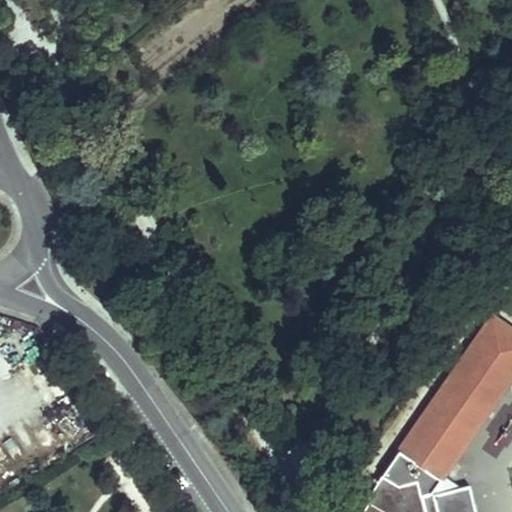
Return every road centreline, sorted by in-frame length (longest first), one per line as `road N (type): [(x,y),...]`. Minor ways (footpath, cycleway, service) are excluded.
road 1 (residential): [(227,511),(104,337),(14,264)]
road 2 (residential): [(14,264),(32,242),(36,213),(26,186),(0,166)]
